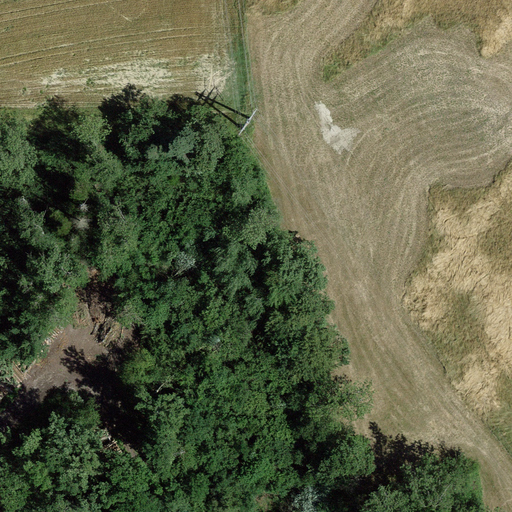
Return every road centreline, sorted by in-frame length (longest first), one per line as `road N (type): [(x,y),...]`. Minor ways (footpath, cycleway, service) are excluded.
road 1 (track): [(122,394),(79,382),(3,429),(0,455)]
road 2 (track): [(122,394),(167,511)]
